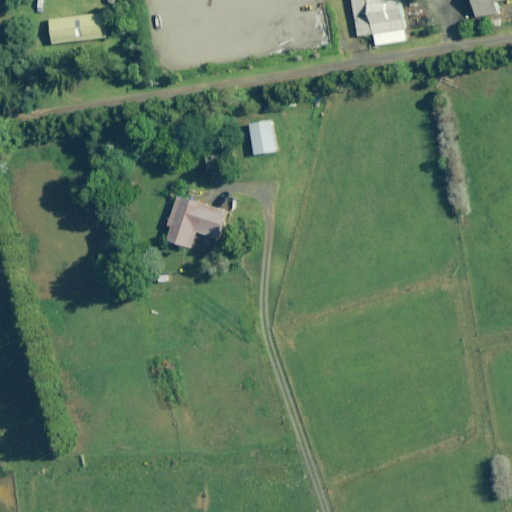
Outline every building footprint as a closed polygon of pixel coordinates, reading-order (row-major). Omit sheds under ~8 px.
[(354,0),(359,35),(375,33),(376,45),(407,42),(402,0),(354,0)] [(511,0),(475,0),(477,16),(500,13),(498,2),(511,0)] [(108,38),(105,13),(52,19),(55,44),(108,38)] [(280,151),(274,120),(252,124),(258,155),(280,151)] [(230,214),(182,195),(171,224),(174,225),(169,239),(193,248),(199,232),(220,240),(230,214)]
